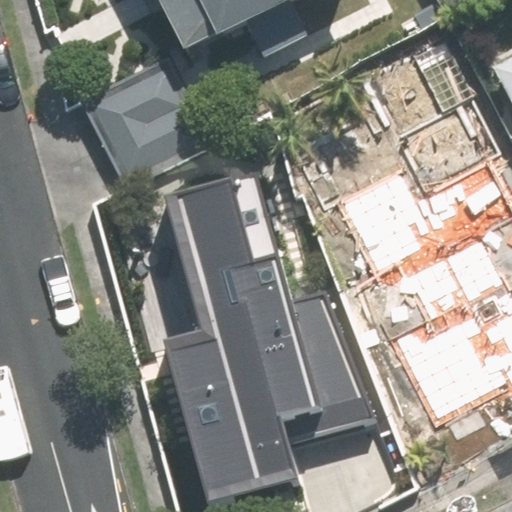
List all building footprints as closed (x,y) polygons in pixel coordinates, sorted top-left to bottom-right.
[(236,31),(298,0),(178,0),(201,44),(234,28),(236,31)] [(511,58),(499,65),(511,91),(511,58)] [(167,69),(97,104),(133,177),(204,142),(167,69)] [(511,144),(504,129),(451,155),(469,189),(408,220),(428,258),(354,296),(400,385),(420,374),(430,393),(483,366),(487,373),(511,360),(511,144)] [(247,165),(223,172),(211,182),(201,195),(194,212),(192,231),(210,298),(193,303),(203,339),(187,343),(205,409),(221,405),(233,451),(253,445),(256,457),(304,444),(305,449),(355,436),(344,396),(373,389),(353,314),(317,323),(311,299),(348,289),(315,200),(300,175),(290,138),(269,144),(243,151),(247,165)]
